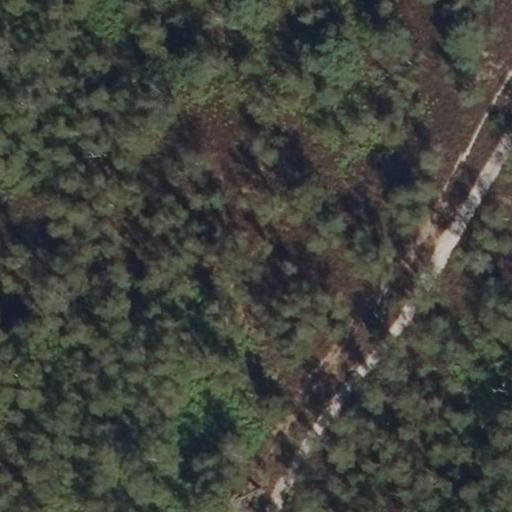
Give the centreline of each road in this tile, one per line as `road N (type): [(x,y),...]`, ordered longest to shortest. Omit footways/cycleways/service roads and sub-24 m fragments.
road 1 (track): [(511,47),(219,511)]
road 2 (track): [(511,139),(418,298),(327,414),(276,511)]
